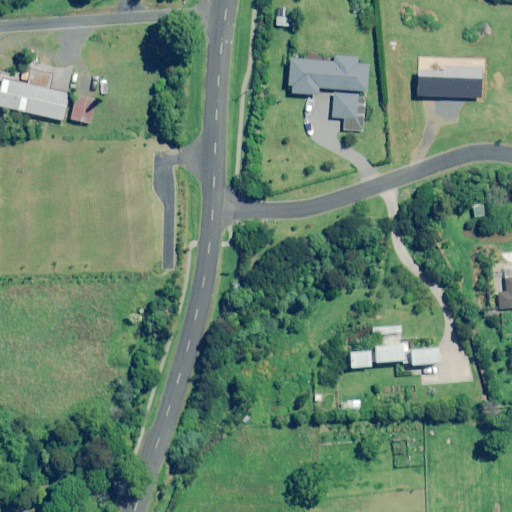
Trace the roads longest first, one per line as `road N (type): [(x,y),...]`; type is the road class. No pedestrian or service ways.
road 1 (secondary): [(211,206),(197,318),(131,511)]
road 2 (residential): [(211,206),(320,201),(469,152),(511,153)]
road 3 (secondary): [(225,0),(211,206)]
